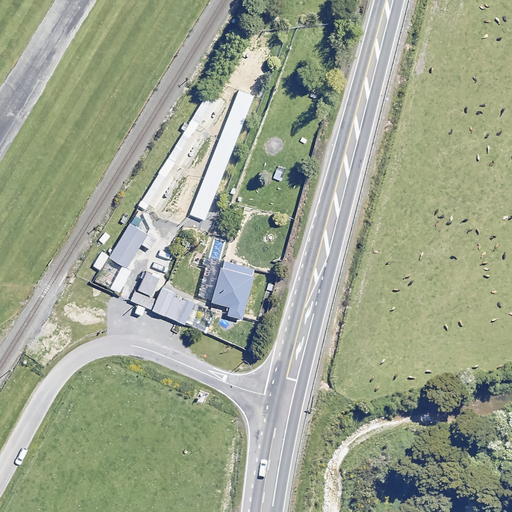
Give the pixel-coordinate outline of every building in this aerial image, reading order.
[(214,133),(230,106),(218,99),(202,126),(214,133)] [(190,174),(208,144),(197,137),(178,167),(190,174)] [(286,169),(277,164),(271,176),(280,181),(286,169)] [(172,205),(187,182),(177,176),(162,199),(172,205)] [(155,239),(138,228),(143,221),(132,214),(131,215),(125,211),(119,222),(126,227),(109,256),(127,267),(141,243),(149,248),(155,239)] [(108,255),(101,250),(92,264),(100,269),(108,255)] [(256,270),(227,263),(218,301),(233,304),(231,312),(246,316),(256,270)] [(157,277),(143,270),(133,292),(126,289),(123,296),(137,302),(133,310),(141,314),(145,305),(184,322),(193,301),(160,287),(155,298),(149,296),(157,277)]
